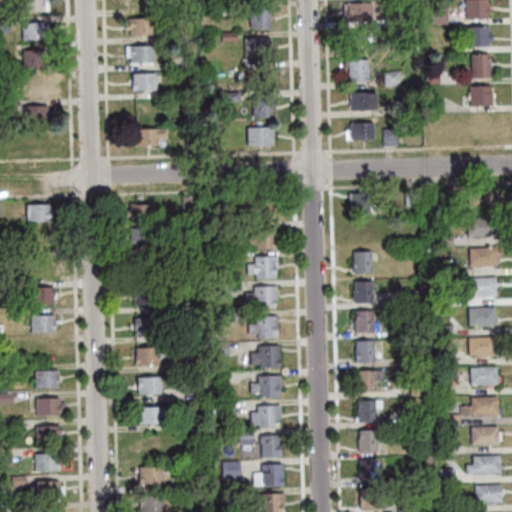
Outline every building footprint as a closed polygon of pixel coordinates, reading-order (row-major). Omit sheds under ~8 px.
[(18,0),(45,0),(46,11),(19,12),(18,0)] [(484,0),(485,19),(464,19),(463,0),(484,0)] [(370,21),(346,21),(346,15),(343,15),(343,4),(370,3),(370,21)] [(247,29),(247,7),(267,7),(268,28),(247,29)] [(445,23),(428,24),(428,8),(444,8),(445,23)] [(396,12),(397,26),(384,26),(383,12),(396,12)] [(158,17),(158,27),(150,27),(150,34),(127,35),(127,30),(123,30),(123,24),(126,24),(126,19),(158,17)] [(41,23),(41,25),(45,24),(45,32),(42,32),(42,38),(20,39),(20,24),(41,23)] [(464,47),(464,27),(486,27),(486,34),(489,34),(489,42),(486,42),(486,46),(464,47)] [(234,32),(234,41),(219,41),(219,33),(234,32)] [(355,49),(371,49),(371,36),(355,36),(355,49)] [(242,38),(266,37),(267,55),(243,56),(242,38)] [(128,46),(150,45),(151,62),(128,63),(128,46)] [(20,50),(42,49),(43,65),(21,66),(20,50)] [(488,78),(469,78),(468,56),(487,55),(488,78)] [(343,61),(366,60),(366,80),(347,81),(346,67),(343,67),(343,61)] [(270,84),(270,66),(246,66),(246,84),(270,84)] [(436,83),(423,84),(422,70),(436,69),(436,83)] [(382,72),(397,72),(397,84),(383,85),(382,72)] [(153,73),(153,90),(130,90),(130,82),(131,82),(130,74),(153,73)] [(178,86),(191,85),(191,95),(178,95),(178,86)] [(468,107),(467,87),(489,87),(490,106),(468,107)] [(237,102),(221,102),(221,92),(237,92),(237,102)] [(348,93),(372,92),(373,109),(348,110),(348,93)] [(251,118),(250,97),(269,96),(270,117),(251,118)] [(424,112),(424,98),(439,98),(439,111),(424,112)] [(22,106),(44,105),(44,122),(22,122),(22,106)] [(349,123),(371,122),(372,136),(367,137),(367,138),(349,139),(349,123)] [(244,127),(270,127),(271,145),(245,145),(244,127)] [(164,129),(164,139),(154,139),(154,145),(132,146),(132,129),(164,129)] [(382,146),(381,129),(394,129),(395,145),(382,146)] [(183,138),(193,138),(193,150),(184,151),(183,138)] [(416,189),(417,206),(403,206),(403,189),(416,189)] [(437,189),(437,204),(424,204),(424,189),(437,189)] [(492,209),(466,210),(466,193),(477,192),(477,191),(486,191),(486,192),(492,192),(492,209)] [(347,194),(368,193),(368,212),(349,213),(349,204),(347,204),(347,194)] [(218,213),(204,213),(204,196),(218,196),(218,213)] [(180,197),(195,197),(196,211),(181,211),(180,197)] [(271,221),(251,221),(251,198),(271,198),(271,221)] [(47,204),(48,221),(25,221),(24,205),(47,204)] [(150,204),(150,221),(127,221),(127,216),(124,216),(123,211),(127,211),(127,205),(150,204)] [(466,235),(465,219),(491,218),(492,223),(495,223),(495,232),(492,232),(492,233),(489,233),(489,235),(466,235)] [(352,242),(371,242),(371,221),(352,221),(352,242)] [(254,249),(254,243),(246,243),(246,235),(253,235),(253,227),(273,227),(273,249),(254,249)] [(128,228),(150,228),(151,245),(128,246),(127,237),(128,237),(128,228)] [(32,247),(47,247),(47,234),(32,234),(32,247)] [(450,245),(437,246),(436,236),(450,236),(450,245)] [(169,253),(169,243),(182,243),(182,252),(169,253)] [(467,265),(467,248),(485,248),(485,246),(488,246),(488,248),(494,248),(494,265),(467,265)] [(351,252),(369,251),(369,272),(351,273),(351,261),(351,252)] [(233,265),(218,265),(218,253),(233,253),(233,265)] [(272,278),(254,278),(254,274),(245,274),(245,265),(252,264),(252,257),(274,256),(275,268),(272,268),(272,278)] [(159,257),(160,269),(153,270),(153,275),(131,275),(131,257),(159,257)] [(36,260),(36,275),(53,275),(53,260),(36,260)] [(444,275),(428,275),(428,265),(443,265),(444,275)] [(467,295),(467,278),(493,277),(493,283),(496,283),(496,286),(493,286),(494,295),(467,295)] [(216,296),(215,281),(232,281),(232,296),(216,296)] [(352,281),(369,281),(370,302),(352,302),(352,290),(352,281)] [(10,295),(0,295),(0,282),(10,282),(10,295)] [(252,308),(252,307),(244,307),(243,294),(252,293),(251,286),(274,286),(274,298),(272,299),(273,307),(252,308)] [(28,302),(28,287),(50,287),(50,302),(28,302)] [(131,287),(153,287),(154,304),(131,305),(131,287)] [(419,291),(419,304),(405,305),(405,291),(419,291)] [(449,305),(428,305),(427,296),(449,295),(449,305)] [(177,302),(193,302),(194,312),(177,312),(177,302)] [(466,326),(466,308),(493,308),(493,325),(466,326)] [(353,311),(370,310),(370,331),(353,331),(353,320),(353,311)] [(234,322),(220,322),(220,312),(234,312),(234,322)] [(29,315),(51,315),(51,331),(29,332),(29,315)] [(255,338),(255,333),(247,333),(247,324),(254,324),(254,316),(273,316),(274,338),(255,338)] [(133,318),(155,317),(155,334),(133,334),(133,318)] [(449,336),(436,336),(435,326),(449,326),(449,336)] [(177,332),(194,332),(194,341),(177,341),(177,332)] [(467,355),(466,337),(492,337),(493,354),(467,355)] [(56,341),(34,341),(34,357),(56,357),(56,341)] [(354,341),(371,341),(371,362),(353,362),(353,350),(354,350),(354,341)] [(211,356),(211,344),(225,343),(225,355),(211,356)] [(256,345),(276,345),(276,367),(257,367),(257,364),(248,364),(248,353),(256,353),(256,345)] [(156,346),(156,350),(163,349),(163,356),(156,356),(157,364),(133,364),(133,357),(134,356),(134,347),(156,346)] [(446,366),(432,366),(432,354),(446,354),(446,366)] [(196,361),(196,371),(182,371),(181,361),(196,361)] [(8,375),(0,375),(0,365),(8,365),(8,375)] [(468,385),(468,367),(494,367),(495,376),(495,377),(497,377),(497,382),(495,382),(495,384),(468,385)] [(33,387),(33,370),(54,370),(55,386),(33,387)] [(355,370),(372,370),(373,391),(356,391),(355,370)] [(211,386),(211,372),(225,372),(225,386),(211,386)] [(255,376),(278,375),(278,387),(276,387),(276,397),(258,398),(257,393),(248,393),(248,385),(256,384),(255,376)] [(135,377),(158,377),(158,393),(136,394),(136,388),(132,388),(132,383),(136,383),(135,377)] [(409,396),(408,381),(423,381),(424,395),(409,396)] [(447,395),(432,396),(432,385),(447,385),(447,395)] [(11,403),(0,403),(0,393),(10,393),(11,403)] [(34,415),(34,398),(57,397),(57,402),(63,402),(63,414),(34,415)] [(458,414),(458,407),(469,406),(469,398),(495,397),(495,407),(499,407),(499,415),(481,415),(481,414),(469,414),(458,414)] [(356,400),(379,400),(379,408),(373,408),(373,421),(356,422),(355,410),(356,410),(356,400)] [(232,416),(216,416),(216,401),(231,401),(232,416)] [(256,427),(256,424),(249,424),(249,412),(255,412),(255,406),(277,405),(278,418),(276,418),(276,427),(256,427)] [(158,406),(158,408),(167,408),(168,416),(158,417),(159,423),(137,424),(137,406),(158,406)] [(421,408),(421,423),(404,423),(404,408),(421,408)] [(457,424),(442,425),(442,415),(456,414),(457,424)] [(9,430),(8,421),(21,420),(21,429),(9,430)] [(179,430),(179,420),(195,420),(195,430),(179,430)] [(34,426),(56,425),(56,442),(34,442),(34,426)] [(469,445),(469,427),(496,427),(496,432),(499,432),(499,440),(496,440),(496,444),(469,445)] [(382,430),(383,439),(373,439),(373,443),(374,443),(375,452),(357,452),(357,430),(382,430)] [(250,443),(237,443),(237,431),(250,431),(250,443)] [(163,435),(138,435),(138,453),(163,453),(163,435)] [(259,457),(259,435),(277,435),(277,456),(259,457)] [(451,452),(436,452),(436,444),(451,443),(451,452)] [(32,454),(56,453),(56,470),(32,470),(32,454)] [(464,473),(464,465),(470,465),(470,456),(497,455),(498,466),(500,466),(500,472),(464,473)] [(357,459),(374,459),(374,481),(357,481),(357,467),(358,467),(357,459)] [(236,461),(236,478),(219,479),(219,461),(236,461)] [(280,486),(260,487),(260,485),(252,485),(251,473),(260,473),(260,464),(280,464),(280,486)] [(138,467),(160,466),(160,483),(138,484),(138,467)] [(437,483),(436,469),(452,469),(452,483),(437,483)] [(10,476),(23,476),(23,487),(10,487),(10,476)] [(177,477),(192,476),(192,490),(177,490),(177,477)] [(34,481),(56,481),(57,496),(35,497),(34,481)] [(473,502),(473,485),(499,484),(499,501),(473,502)] [(359,488),(375,488),(375,501),(376,501),(376,510),(358,510),(358,498),(359,498),(359,488)] [(260,511),(260,494),(282,493),(282,505),(279,505),(279,511),(260,511)] [(160,495),(160,511),(138,511),(138,495),(160,495)] [(444,511),(444,502),(457,502),(457,511),(444,511)] [(395,511),(395,503),(409,503),(409,511),(395,511)]
